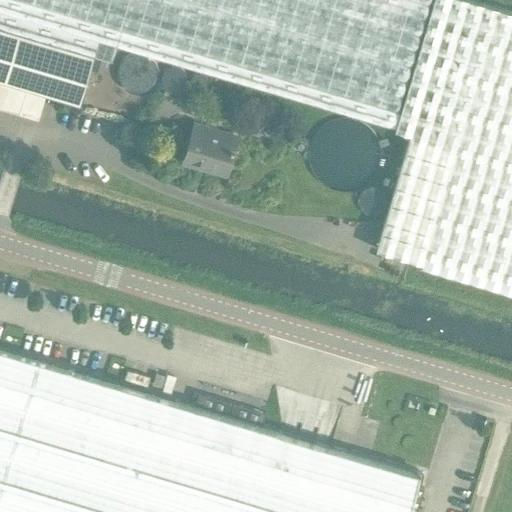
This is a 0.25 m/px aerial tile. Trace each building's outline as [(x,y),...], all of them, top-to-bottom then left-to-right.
[(0,0),(0,26),(93,54),(110,59),(115,43),(396,126),(400,111),(396,110),(428,0),(0,0)] [(410,133),(376,248),(422,262),(421,264),(511,291),(511,11),(475,0),(433,0),(400,111),(396,126),(395,129),(410,133)] [(0,26),(0,106),(38,118),(45,94),(78,104),(93,54),(0,26)] [(183,159),(225,172),(235,138),(193,125),(183,159)] [(0,511),(406,511),(407,510),(413,511),(415,511),(421,491),(414,489),(418,475),(0,350),(0,511)]
